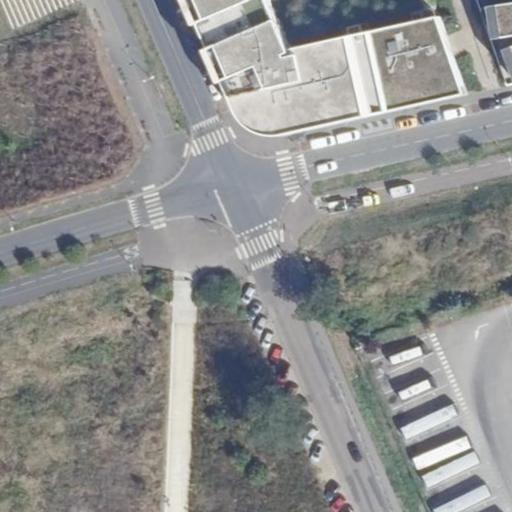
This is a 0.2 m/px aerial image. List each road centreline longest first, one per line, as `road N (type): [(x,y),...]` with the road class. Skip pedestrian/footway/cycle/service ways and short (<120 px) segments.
road 1 (residential): [(373,511),(232,189)]
road 2 (residential): [(232,189),(511,121)]
road 3 (residential): [(0,252),(232,189)]
road 4 (residential): [(232,189),(152,0)]
